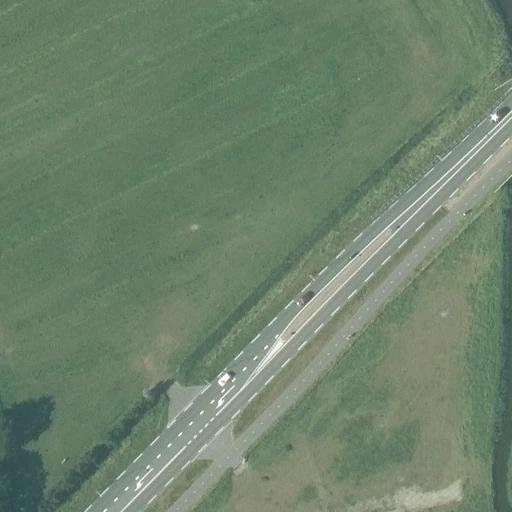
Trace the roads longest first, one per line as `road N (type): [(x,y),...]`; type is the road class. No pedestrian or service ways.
road 1 (secondary): [(470,156),(381,224),(95,511)]
road 2 (secondary): [(131,511),(398,241),(470,156)]
